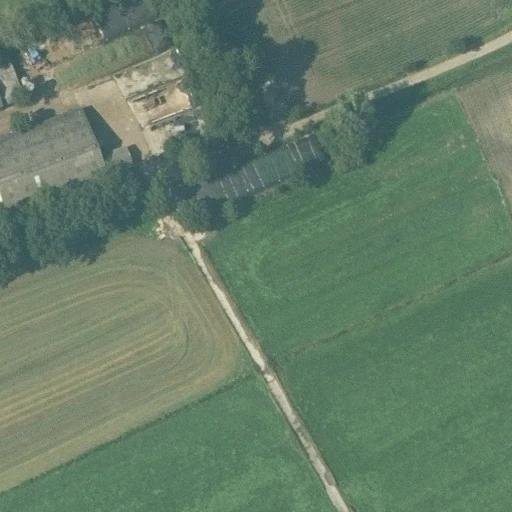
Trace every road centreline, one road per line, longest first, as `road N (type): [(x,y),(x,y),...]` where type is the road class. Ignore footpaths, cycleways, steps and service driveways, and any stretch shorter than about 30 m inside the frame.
road 1 (track): [(344,511),(154,181)]
road 2 (track): [(154,181),(277,136),(219,0)]
